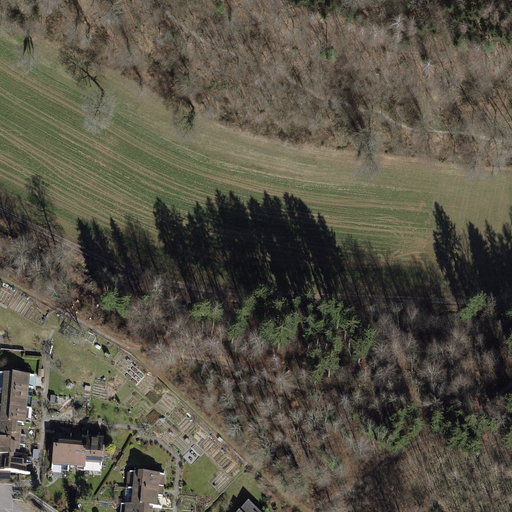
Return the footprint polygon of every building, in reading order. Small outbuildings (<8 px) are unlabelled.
[(28,380),(1,378),(0,392),(27,394),(28,380)] [(27,394),(0,392),(0,393),(0,408),(26,410),(27,394)] [(26,410),(0,408),(0,425),(19,427),(25,427),(26,410)] [(0,441),(17,442),(19,427),(0,425),(0,441)] [(67,440),(53,439),(51,471),(66,472),(67,440)] [(67,440),(66,472),(83,473),(85,441),(67,440)] [(17,442),(0,441),(0,457),(16,459),(17,442)] [(103,442),(85,441),(83,473),(102,474),(103,442)] [(16,459),(0,457),(0,474),(26,476),(27,459),(16,459)] [(163,478),(126,474),(125,490),(162,494),(163,478)] [(162,494),(125,490),(123,507),(160,511),(162,494)] [(262,511),(252,501),(239,511),(262,511)]
